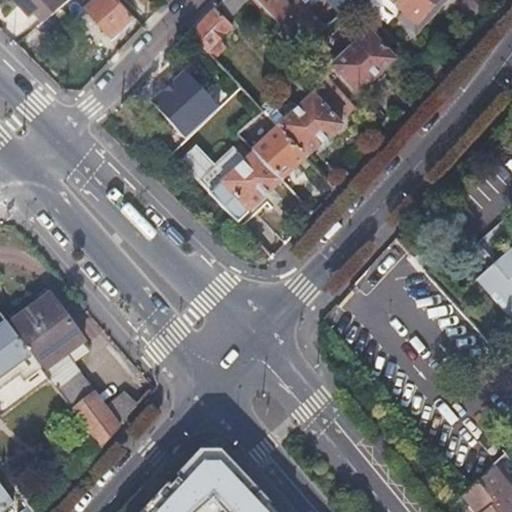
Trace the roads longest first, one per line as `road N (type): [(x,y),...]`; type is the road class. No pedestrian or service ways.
road 1 (secondary): [(243,368),(303,290),(511,62)]
road 2 (secondary): [(243,368),(39,153)]
road 3 (secondary): [(401,511),(311,402),(243,368)]
road 4 (residential): [(39,153),(192,0)]
road 5 (secondary): [(110,511),(243,368)]
road 6 (secondary): [(243,368),(261,449),(316,511)]
